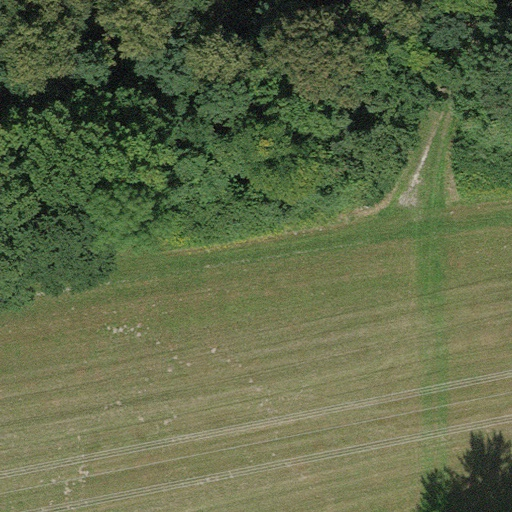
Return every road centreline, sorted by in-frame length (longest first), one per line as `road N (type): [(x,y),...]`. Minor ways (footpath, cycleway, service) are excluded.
road 1 (unknown): [(511,205),(0,304)]
road 2 (track): [(488,0),(402,226)]
